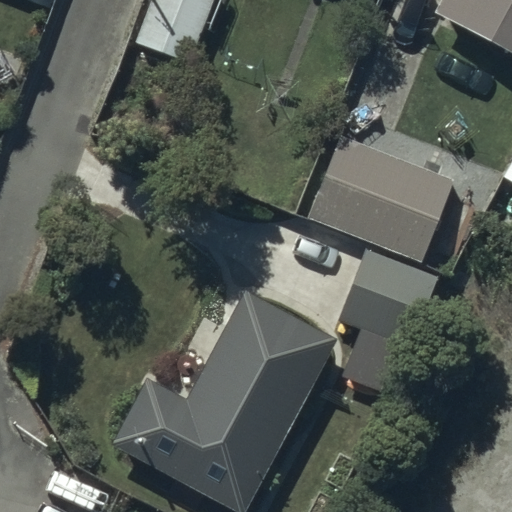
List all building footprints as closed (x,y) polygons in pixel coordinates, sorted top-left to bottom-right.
[(208,0),(149,0),(135,40),(186,59),(208,0)] [(511,0),(439,0),(433,12),(511,54),(511,0)] [(452,182),(340,138),(308,217),(420,262),(452,182)] [(443,283),(368,252),(339,322),(363,332),(344,379),(394,400),(443,283)] [(243,511),(336,343),(245,294),(187,400),(147,378),(112,443),(239,511),(243,511)]
